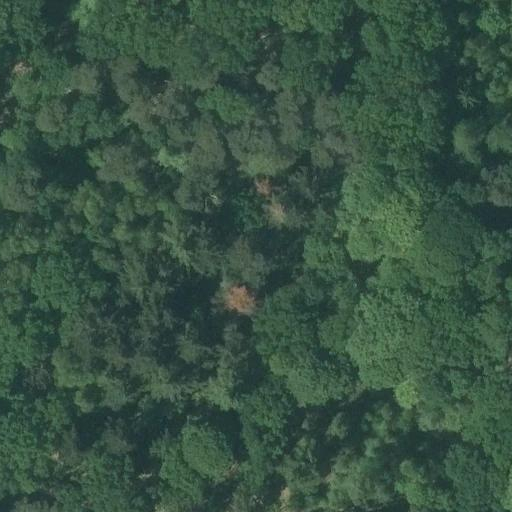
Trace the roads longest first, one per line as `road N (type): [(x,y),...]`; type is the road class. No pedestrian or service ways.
road 1 (track): [(340,511),(511,465)]
road 2 (track): [(0,470),(121,511)]
